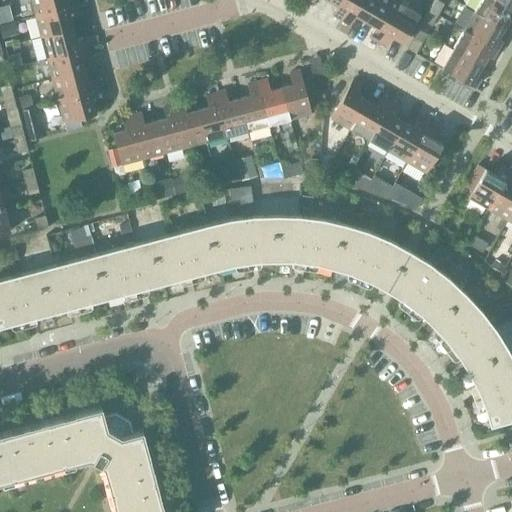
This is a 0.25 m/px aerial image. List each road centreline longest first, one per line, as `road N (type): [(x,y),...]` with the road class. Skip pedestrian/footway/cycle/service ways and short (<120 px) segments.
road 1 (unclassified): [(468,474),(450,406),(417,351),(364,324),(309,302),(242,303),(193,315),(167,340)]
road 2 (residential): [(511,146),(251,0)]
road 3 (unclassified): [(215,511),(167,340)]
road 4 (unclassified): [(0,389),(167,340)]
road 5 (unclassified): [(103,41),(251,0)]
road 6 (unclassified): [(331,511),(468,474)]
